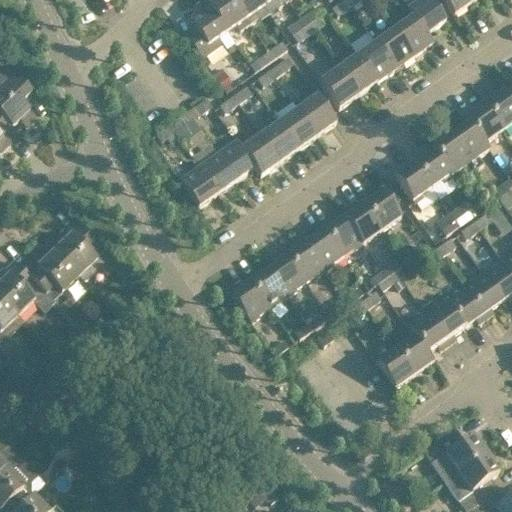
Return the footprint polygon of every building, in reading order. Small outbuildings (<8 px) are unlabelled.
[(213,0),(209,0),(204,4),(226,36),(235,30),(239,36),(249,29),(228,0),(221,0),(216,4),(213,0)] [(228,0),(249,29),(259,22),(254,16),(263,10),(256,0),(228,0)] [(256,0),(263,10),(268,18),(269,19),(289,5),(286,2),(285,0),(256,0)] [(350,10),(364,1),(363,0),(348,0),(345,3),(350,10)] [(427,0),(424,0),(406,14),(412,22),(414,21),(426,39),(427,38),(445,25),(434,9),(427,0)] [(468,0),(439,0),(453,19),(473,6),(468,0)] [(337,20),(350,10),(345,3),(332,12),(337,20)] [(196,34),(186,41),(201,62),(205,59),(218,50),(222,47),(218,42),(226,36),(204,4),(195,10),(199,15),(188,23),(196,34)] [(314,14),(301,23),(306,31),(308,30),(320,21),(314,14)] [(313,37),(325,29),(320,21),(308,30),(313,37)] [(412,22),(395,34),(413,60),(432,46),(427,38),(426,39),(414,21),(412,22)] [(301,23),(287,33),(293,40),(306,31),(301,23)] [(298,48),(313,37),(308,30),(305,32),(293,40),(298,48)] [(395,73),(413,60),(395,34),(376,47),(395,73)] [(273,63),(287,54),(281,46),(267,55),(273,63)] [(376,86),(395,73),(376,47),(358,61),(376,86)] [(260,72),(273,63),(267,55),(254,64),(260,72)] [(275,81),(294,68),(289,60),(269,74),(275,81)] [(357,99),(376,86),(358,61),(339,74),(357,99)] [(0,117),(12,130),(19,124),(26,131),(36,121),(29,114),(21,105),(31,94),(13,75),(3,65),(0,67),(0,117)] [(261,91),(275,81),(269,74),(256,83),(261,91)] [(338,113),(357,99),(339,74),(320,87),(338,113)] [(225,75),(217,80),(224,90),(229,87),(232,85),(225,75)] [(246,91),(232,100),(238,108),(251,99),(246,91)] [(511,127),(511,107),(504,95),(492,103),(489,99),(482,105),(502,134),(511,127)] [(232,100),(218,110),(219,110),(224,118),(229,114),(238,108),(232,100)] [(316,141),(336,127),(317,101),(298,115),(316,141)] [(198,121),(212,110),(206,103),(192,113),(198,121)] [(484,148),(502,134),(482,105),(474,110),(477,114),(465,122),(470,129),(470,128),(484,148)] [(298,154),(316,141),(298,115),(279,128),(298,154)] [(0,155),(10,146),(8,144),(17,135),(12,130),(0,117),(0,155)] [(174,136),(188,127),(182,119),(169,129),(174,136)] [(279,167),(298,154),(279,128),(261,141),(279,167)] [(456,132),(451,136),(454,140),(452,142),(456,148),(470,167),(474,174),(482,169),(477,162),(488,154),(483,148),(484,148),(470,128),(470,129),(459,136),(456,132)] [(161,146),(174,136),(169,129),(155,138),(161,146)] [(434,154),(433,155),(451,181),(460,174),(462,173),(467,179),(474,174),(470,167),(456,148),(452,142),(450,143),(447,139),(441,143),(444,147),(434,154)] [(261,141),(242,154),(260,180),(279,167),(261,141)] [(242,154),(236,145),(217,158),(236,185),(254,172),(260,180),(242,154)] [(433,153),(413,166),(431,192),(439,204),(458,191),(451,181),(433,155),(434,154),(433,153)] [(217,198),(236,185),(217,158),(199,171),(217,198)] [(413,166),(394,180),(405,196),(414,208),(416,207),(421,214),(437,202),(431,193),(431,192),(413,166)] [(198,211),(217,198),(199,171),(179,185),(198,211)] [(492,206),(508,195),(511,191),(511,190),(508,185),(487,200),(492,206)] [(401,221),(383,195),(371,203),(368,199),(360,205),(382,235),(401,221)] [(382,235),(360,205),(353,210),(356,214),(345,221),(344,220),(363,248),(382,235)] [(454,224),(466,216),(462,209),(450,218),(454,224)] [(466,216),(454,224),(458,230),(477,217),(472,211),(466,216)] [(450,218),(436,228),(441,234),(445,240),(458,230),(454,224),(450,218)] [(479,234),(492,225),(486,218),(474,227),(479,234)] [(363,248),(344,220),(333,228),(330,224),(322,229),(343,259),(354,252),(355,254),(363,248)] [(128,279),(76,225),(67,234),(65,232),(55,241),(62,248),(54,255),(79,281),(84,286),(86,284),(86,285),(99,272),(107,279),(111,274),(111,273),(112,271),(124,283),(128,279)] [(466,243),(479,234),(474,227),(461,236),(466,243)] [(326,275),(335,269),(333,266),(343,259),(322,229),(315,235),(317,239),(306,247),(326,275)] [(442,261),(455,251),(450,244),(437,254),(442,261)] [(326,275),(306,247),(295,255),(292,250),(285,256),(306,286),(316,278),(318,281),(326,275)] [(412,265),(425,255),(420,249),(407,258),(412,265)] [(428,270),(442,261),(437,254),(423,263),(428,270)] [(79,281),(54,255),(47,262),(40,255),(30,265),(32,267),(24,275),(53,305),(61,296),(62,297),(79,281)] [(289,301),(297,295),(296,293),(306,286),(285,256),(277,261),(280,265),(269,273),(289,301)] [(511,281),(511,256),(511,258),(511,259),(501,266),(511,281)] [(24,275),(14,265),(5,273),(4,271),(0,274),(0,301),(18,320),(32,306),(44,317),(51,311),(50,310),(54,307),(53,305),(24,275)] [(395,266),(381,275),(386,282),(388,281),(399,272),(395,266)] [(511,281),(501,266),(491,274),(490,273),(482,278),(501,305),(511,297),(511,281)] [(386,282),(376,289),(381,295),(392,287),(404,279),(399,272),(388,281),(386,282)] [(289,301),(269,273),(258,281),(255,277),(247,282),(268,312),(278,305),(280,307),(289,301)] [(381,275),(368,285),(373,291),(376,289),(386,282),(381,275)] [(485,323),(493,317),(490,313),(501,305),(482,278),(474,284),(475,286),(464,293),(485,323)] [(250,327),(258,321),(257,320),(268,312),(247,282),(240,287),(243,292),(231,300),(250,327)] [(350,309),(363,300),(358,293),(345,302),(350,309)] [(485,323),(464,293),(454,301),(452,299),(445,305),(464,332),(475,324),(478,328),(485,323)] [(368,314),(380,305),(374,297),(362,306),(368,314)] [(24,327),(18,320),(0,301),(0,354),(9,364),(14,359),(9,354),(15,349),(9,342),(24,327)] [(337,318),(350,309),(345,302),(332,311),(337,318)] [(354,324),(368,314),(362,306),(343,320),(348,327),(353,323),(354,324)] [(430,306),(421,312),(427,320),(441,339),(445,345),(447,343),(450,347),(456,343),(453,339),(464,332),(446,306),(445,307),(435,314),(430,306)] [(418,325),(408,333),(412,339),(413,338),(426,358),(427,357),(437,350),(440,354),(446,350),(443,346),(445,345),(441,339),(427,320),(421,312),(413,318),(418,325)] [(312,334),(325,325),(321,318),(308,328),(312,334)] [(299,344),(312,334),(308,328),(294,337),(299,344)] [(323,351),(333,344),(326,334),(316,341),(323,351)] [(405,347),(396,354),(413,379),(432,366),(433,366),(427,357),(426,358),(413,338),(412,339),(404,344),(405,347)] [(274,361),(288,351),(283,345),(270,354),(274,361)] [(384,358),(374,365),(394,393),(413,379),(396,354),(385,361),(384,358)] [(14,422),(14,424),(15,427),(16,429),(18,430),(21,431),(23,430),(25,429),(27,428),(28,425),(28,423),(28,420),(26,418),(24,417),(22,416),(19,417),(17,418),(15,420),(14,422)] [(77,433),(68,441),(80,454),(88,446),(89,446),(87,444),(77,433)] [(463,444),(456,434),(424,456),(445,486),(489,455),(484,447),(480,450),(471,438),(463,444)] [(0,481),(20,462),(3,444),(0,447),(0,481)] [(90,448),(83,454),(90,462),(97,455),(90,448)] [(495,462),(489,455),(445,486),(463,511),(470,511),(498,493),(491,483),(499,477),(491,465),(495,462)] [(20,462),(0,481),(0,511),(20,511),(26,506),(33,499),(30,497),(30,487),(37,480),(20,462)] [(386,482),(378,489),(381,492),(389,486),(386,482)] [(278,502),(266,489),(259,496),(258,494),(248,504),(254,511),(264,501),(271,508),(278,502)] [(470,511),(511,511),(511,499),(506,504),(502,499),(498,493),(470,511)] [(26,506),(20,511),(56,511),(55,511),(53,511),(44,511),(33,500),(33,499),(26,506)] [(404,502),(396,509),(398,511),(407,511),(410,509),(404,502)]
